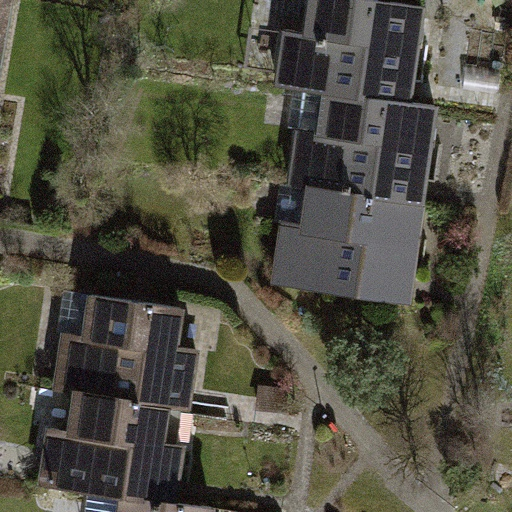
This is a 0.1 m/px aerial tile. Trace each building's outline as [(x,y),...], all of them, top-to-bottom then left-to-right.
[(432,7),(366,0),(324,0),(321,37),(295,34),(289,87),(307,89),(422,101),(432,7)] [(0,178),(66,185),(84,19),(0,10),(0,178)] [(307,89),(297,179),(439,194),(449,104),(422,101),(307,89)] [(286,286),(428,301),(439,194),(297,179),(286,286)] [(218,316),(74,298),(64,378),(208,397),(218,316)] [(64,378),(52,470),(196,488),(208,397),(64,378)] [(238,511),(107,497),(104,511),(238,511)]
